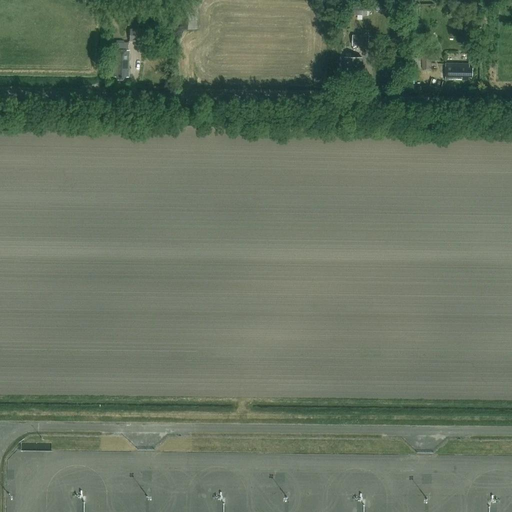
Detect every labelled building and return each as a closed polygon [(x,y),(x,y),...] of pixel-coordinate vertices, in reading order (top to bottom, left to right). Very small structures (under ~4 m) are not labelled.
[(197,2),(175,2),(175,31),(198,31),(197,2)] [(368,5),(352,5),(352,16),(368,16),(368,5)] [(129,42),(147,42),(148,30),(129,29),(129,42)] [(368,36),(353,36),(352,47),(368,47),(368,36)] [(113,49),(113,76),(116,76),(116,80),(125,80),(125,76),(128,76),(129,49),(113,49)] [(432,69),(431,49),(423,49),(423,69),(432,69)] [(361,78),(362,58),(346,57),(345,77),(361,78)] [(470,76),(473,76),(473,68),(469,68),(469,64),(445,64),(446,79),(470,80),(470,76)]
